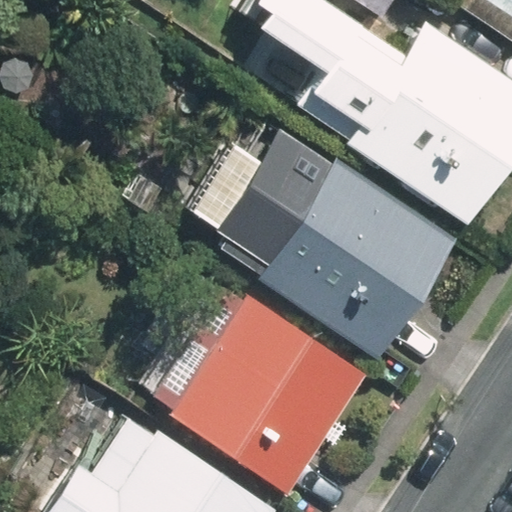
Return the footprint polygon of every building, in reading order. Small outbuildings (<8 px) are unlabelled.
[(464,216),(511,148),(511,61),(432,3),(404,42),(345,0),(339,0),(296,61),(326,82),(310,104),(464,216)] [(511,0),(458,0),(511,34),(511,0)] [(457,228),(286,111),(263,145),(238,128),(188,201),(265,254),(259,262),(378,343),(457,228)] [(361,367),(219,268),(137,386),(279,485),(361,367)] [(285,511),(290,505),(123,391),(48,501),(64,511),(285,511)]
